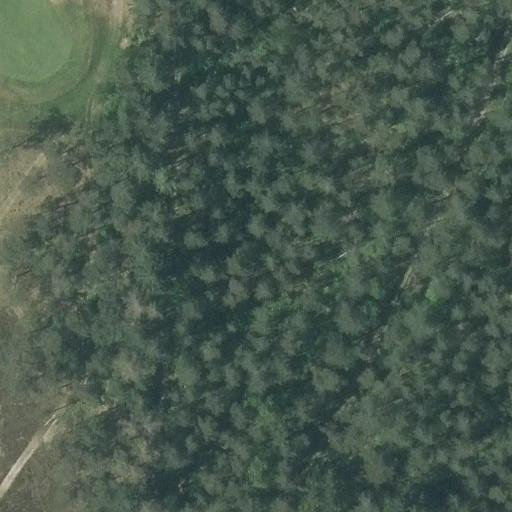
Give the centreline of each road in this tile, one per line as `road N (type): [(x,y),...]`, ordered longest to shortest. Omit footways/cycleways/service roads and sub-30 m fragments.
road 1 (track): [(276,511),(389,297),(509,0)]
road 2 (unknown): [(184,0),(170,511)]
